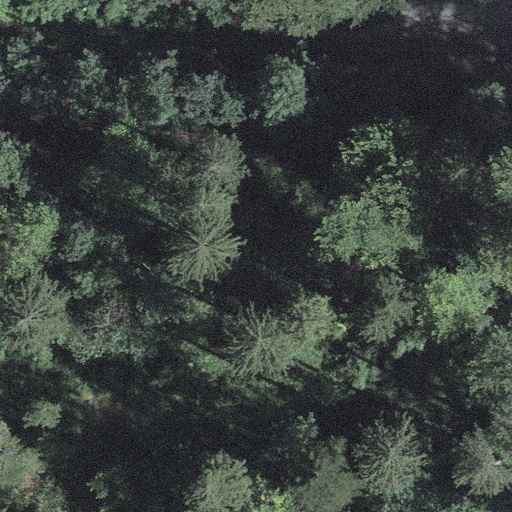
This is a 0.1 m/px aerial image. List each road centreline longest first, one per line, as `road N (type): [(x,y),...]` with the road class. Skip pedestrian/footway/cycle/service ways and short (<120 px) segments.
road 1 (track): [(0,128),(306,148),(378,138),(511,89)]
road 2 (track): [(511,6),(373,37),(316,32),(199,0)]
